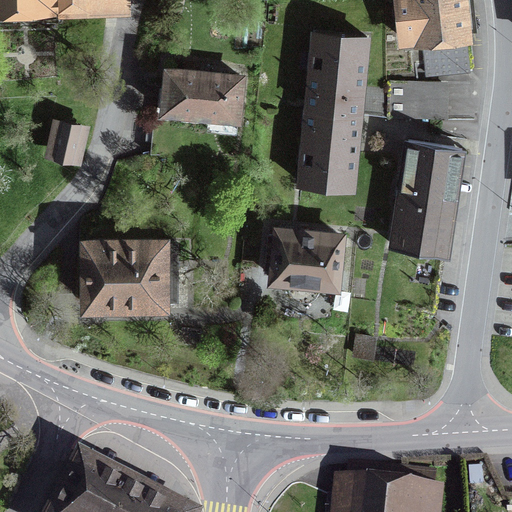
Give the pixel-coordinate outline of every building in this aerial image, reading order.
[(427,74),(468,70),(464,31),(474,30),(470,0),(398,0),(403,38),(423,36),(427,74)] [(308,107),(312,107),(346,110),(349,85),(361,87),(366,37),(315,32),(313,52),(317,52),(316,65),(312,68),(308,107)] [(164,110),(236,117),(240,76),(168,69),(164,110)] [(388,80),(388,116),(441,117),(441,81),(388,80)] [(352,117),(346,110),(312,107),(310,124),(306,124),(304,144),(308,148),(307,161),(303,161),(301,181),(351,186),(355,151),(348,150),(352,117)] [(60,127),(55,148),(73,152),(78,130),(60,127)] [(409,140),(393,243),(439,250),(454,147),(409,140)] [(269,233),(265,270),(274,271),(274,277),(291,278),(291,288),(294,295),(303,299),(310,298),(316,291),(318,281),(335,283),(340,235),(279,229),(278,234),(269,233)] [(86,242),(86,302),(158,301),(158,286),(177,286),(177,242),(86,242)] [(357,334),(354,354),(369,356),(372,336),(357,334)] [(426,511),(431,471),(350,462),(345,511),(426,511)] [(82,470),(75,466),(51,511),(170,511),(83,468),(82,470)]
